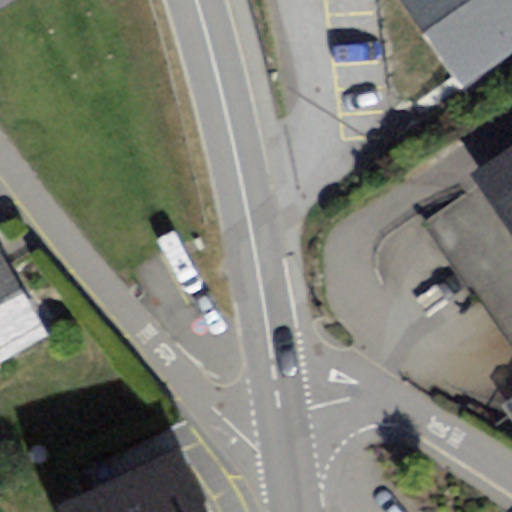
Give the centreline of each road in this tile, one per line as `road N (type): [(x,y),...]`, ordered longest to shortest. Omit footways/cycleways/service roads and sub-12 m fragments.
road 1 (secondary): [(281,410),(246,208),(196,0)]
road 2 (residential): [(0,163),(216,411),(281,410)]
road 3 (residential): [(281,410),(385,398),(511,466)]
